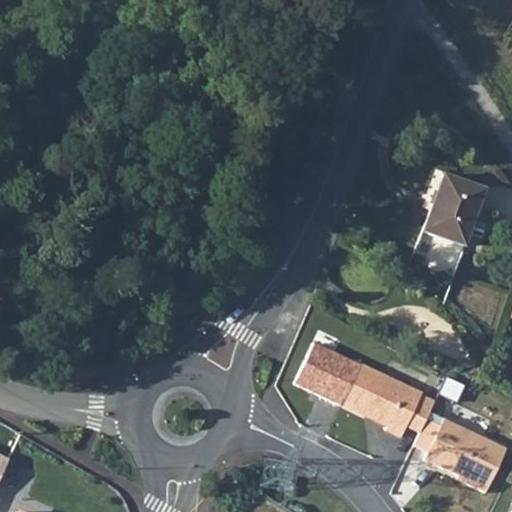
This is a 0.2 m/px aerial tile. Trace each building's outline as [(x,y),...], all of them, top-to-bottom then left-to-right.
[(481,191),(440,175),(419,230),(460,246),(481,191)] [(416,262),(445,270),(452,244),(423,236),(416,262)] [(420,394),(360,365),(341,404),(385,426),(383,429),(399,437),(404,428),(418,435),(425,419),(434,402),(419,396),(420,394)] [(418,435),(413,446),(425,452),(438,425),(425,419),(418,435)] [(441,419),(438,425),(425,452),(421,461),(468,484),(466,486),(482,494),(503,449),(441,419)]
